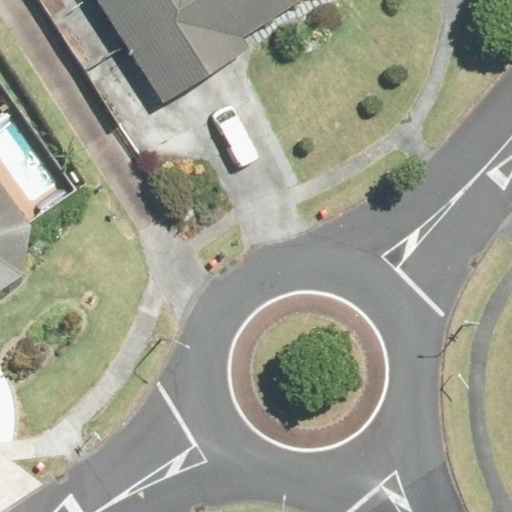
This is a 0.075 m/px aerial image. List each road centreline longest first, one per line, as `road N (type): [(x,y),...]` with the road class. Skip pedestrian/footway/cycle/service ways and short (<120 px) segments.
road 1 (residential): [(226,439),(209,410),(205,345),(240,290),(301,266),(337,271),(378,295)]
road 2 (residential): [(378,295),(511,150)]
road 3 (residential): [(378,295),(410,347),(412,383),(402,418),(366,457)]
road 4 (residential): [(366,457),(314,476),(281,473),(226,439)]
road 5 (residential): [(112,511),(226,439)]
